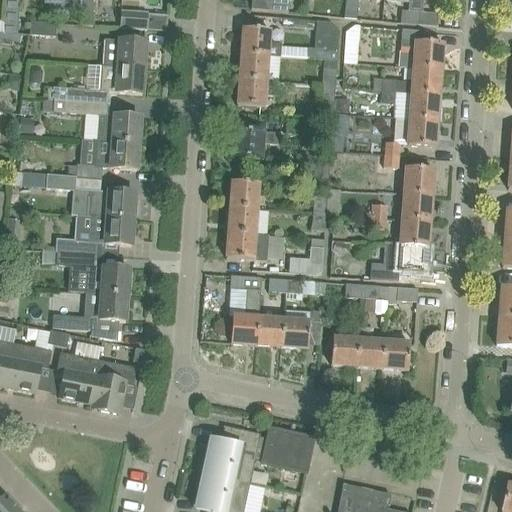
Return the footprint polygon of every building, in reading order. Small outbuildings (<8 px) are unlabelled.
[(4,24),(4,36),(18,36),(19,10),(19,0),(17,0),(5,0),(5,10),(4,24)] [(69,0),(69,10),(81,11),(81,0),(69,0)] [(81,0),(81,11),(82,11),(81,27),(93,28),(93,0),(81,0)] [(252,0),(251,10),(270,12),(271,0),(252,0)] [(282,0),(271,0),(270,12),(288,14),(289,1),(283,0),(282,0)] [(345,0),(344,19),(356,20),(358,0),(374,0),(384,1),(384,0),(345,0)] [(409,0),(408,13),(419,14),(417,26),(427,27),(436,28),(438,15),(422,14),(423,2),(423,0),(409,0)] [(400,25),(417,26),(419,14),(408,13),(402,12),(400,25)] [(120,30),(146,32),(147,15),(121,13),(120,30)] [(282,20),(282,28),(314,31),(314,23),(282,20)] [(55,40),(56,26),(30,24),(29,38),(55,40)] [(307,61),(324,62),(337,63),(339,33),(331,25),(315,24),(314,50),(308,50),(307,61)] [(243,30),(241,56),(268,58),(280,59),(281,45),(269,44),(270,32),(243,30)] [(2,35),(1,41),(19,45),(21,36),(18,36),(4,36),(2,35)] [(104,41),(103,68),(143,71),(145,44),(119,42),(104,41)] [(414,56),(413,70),(441,72),(443,45),(415,43),(415,44),(401,43),(400,55),(414,56)] [(358,47),(344,46),(343,65),(357,66),(358,47)] [(241,56),(239,82),(266,83),(268,58),(241,56)] [(324,62),(322,87),(335,88),(337,63),(324,62)] [(55,90),(55,101),(106,105),(107,94),(141,96),(143,71),(103,68),(101,93),(55,90)] [(382,81),(381,93),(439,98),(441,72),(413,70),(412,84),(395,83),(395,82),(382,81)] [(279,84),(266,83),(239,82),(237,108),(264,110),(265,97),(278,98),(279,84)] [(333,106),(335,88),(322,87),(321,105),(333,106)] [(381,93),(380,106),(393,107),(394,105),(395,105),(394,120),(396,120),(408,121),(436,124),(439,98),(381,93)] [(337,100),(337,112),(349,112),(349,100),(337,100)] [(43,101),(42,114),(85,117),(83,143),(138,146),(140,120),(105,117),(106,105),(55,101),(47,101),(46,101),(43,101)] [(20,119),(18,134),(33,136),(35,121),(20,119)] [(434,150),(436,124),(408,121),(406,148),(434,150)] [(286,136),(309,138),(310,124),(287,123),(286,136)] [(332,126),(330,150),(343,151),(345,127),(332,126)] [(262,134),(235,132),(233,160),(253,161),(260,162),(261,146),(276,147),(277,135),(262,134)] [(76,168),(75,180),(101,181),(102,170),(110,170),(136,172),(138,146),(83,143),(82,143),(80,168),(76,168)] [(384,145),(383,157),(399,158),(400,146),(393,145),(384,145)] [(398,171),(399,158),(383,157),(383,170),(398,171)] [(405,169),(403,196),(431,198),(433,171),(405,169)] [(14,175),(13,188),(36,190),(74,193),(74,192),(91,193),(89,218),(91,218),(132,221),(133,218),(135,216),(136,206),(134,204),(134,196),(108,194),(100,194),(101,181),(75,180),(66,179),(38,177),(14,175)] [(232,184),(230,210),(257,212),(258,186),(232,184)] [(314,198),(312,215),(326,216),(327,199),(318,199),(318,186),(305,186),(305,198),(314,198)] [(403,196),(401,221),(430,223),(431,198),(403,196)] [(371,207),(370,219),(386,221),(387,208),(371,207)] [(230,210),(228,235),(255,237),(257,212),(230,210)] [(324,234),(326,216),(312,215),(311,233),(324,234)] [(43,247),(42,254),(57,255),(95,257),(96,246),(104,246),(130,248),(132,221),(91,218),(90,244),(72,243),(57,242),(57,248),(43,247)] [(385,233),(386,221),(370,219),(369,232),(385,233)] [(5,232),(3,249),(16,251),(19,222),(7,221),(6,231),(5,231),(5,232)] [(401,221),(400,247),(428,249),(430,223),(401,221)] [(268,238),(255,237),(228,235),(226,261),(253,263),(266,264),(268,238)] [(289,261),(289,275),(315,276),(318,276),(322,274),(322,268),(323,250),(324,241),(311,240),(310,242),(310,249),(309,262),(289,261)] [(511,240),(504,240),(502,270),(511,270),(511,240)] [(335,243),(332,253),(343,256),(346,246),(335,243)] [(428,249),(400,247),(386,246),(384,266),(371,265),(370,281),(398,283),(399,274),(426,275),(428,249)] [(42,254),(42,266),(55,267),(57,255),(42,254)] [(95,257),(57,255),(55,267),(69,268),(87,270),(85,295),(96,295),(127,298),(129,272),(103,270),(94,269),(95,257)] [(0,268),(0,282),(9,282),(9,269),(0,268)] [(230,346),(256,348),(258,321),(261,281),(232,279),(231,291),(246,293),(244,320),(232,319),(230,346)] [(269,294),(285,295),(285,282),(270,281),(269,294)] [(285,295),(284,301),(302,302),(302,297),(303,283),(285,282),(285,295)] [(344,299),(362,300),(363,287),(345,286),(344,299)] [(363,287),(362,300),(387,302),(387,289),(363,287)] [(387,289),(387,302),(387,303),(397,304),(416,305),(418,291),(387,289)] [(511,290),(500,290),(498,319),(511,320),(511,290)] [(96,295),(94,321),(99,322),(117,323),(125,324),(127,298),(96,295)] [(0,305),(0,317),(7,318),(9,306),(0,305)] [(53,317),(52,331),(90,333),(91,321),(91,319),(53,317)] [(511,320),(498,319),(496,348),(511,348),(511,320)] [(216,325),(215,331),(219,335),(225,335),(230,331),(230,325),(226,321),(220,321),(216,325)] [(258,321),(256,348),(281,350),(283,323),(258,321)] [(283,323),(281,350),(308,352),(308,347),(308,346),(320,347),(321,326),(285,323),(283,323)] [(68,337),(49,333),(47,346),(66,349),(68,337)] [(331,368),(357,370),(359,341),(333,339),(331,368)] [(359,341),(357,370),(382,371),(384,343),(359,341)] [(0,388),(4,389),(13,346),(0,343),(0,388)] [(410,345),(384,343),(382,371),(408,373),(410,345)] [(13,346),(4,389),(35,396),(40,370),(47,372),(51,354),(13,346)] [(142,366),(143,352),(135,351),(134,364),(142,366)] [(58,400),(89,407),(98,363),(59,355),(56,374),(63,375),(58,400)] [(98,363),(89,407),(92,407),(91,411),(119,417),(125,387),(132,389),(136,371),(98,363)] [(208,450),(202,476),(249,487),(254,462),(262,463),(261,465),(306,475),(313,441),(269,432),(267,441),(259,439),(260,436),(223,429),(223,430),(221,444),(210,441),(208,450)] [(196,503),(195,511),(196,511),(243,511),(249,487),(202,476),(196,503)] [(511,511),(511,487),(507,486),(501,511),(511,511)] [(387,511),(390,497),(343,487),(337,511),(387,511)] [(0,511),(18,511),(4,497),(0,501),(0,511)]
